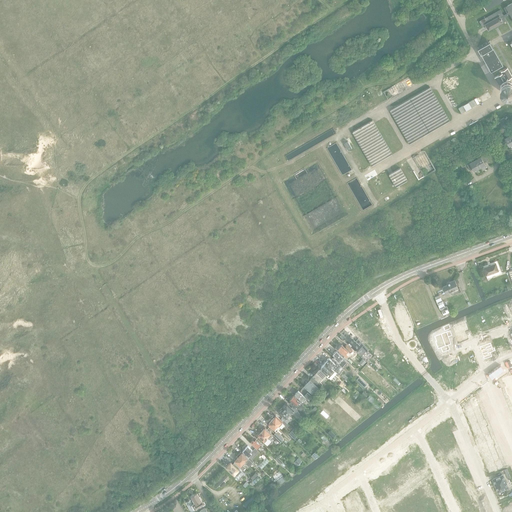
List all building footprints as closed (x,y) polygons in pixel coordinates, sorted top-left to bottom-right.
[(482,0),(480,1),(486,11),(505,1),(504,0),(482,0)] [(511,2),(504,7),(507,13),(504,15),(503,14),(500,10),(479,21),(482,26),(486,25),(488,29),(494,26),(495,28),(498,27),(498,26),(504,23),(503,22),(505,20),(504,18),(510,14),(511,17),(511,2)] [(503,64),(496,52),(489,40),(478,47),(491,70),(503,64)] [(511,81),(509,80),(506,79),(511,76),(511,75),(507,67),(501,71),(502,73),(495,77),(498,83),(500,84),(499,85),(499,89),(501,93),(505,95),(509,95),(511,93),(511,81)] [(409,143),(449,120),(430,87),(390,110),(409,143)] [(470,109),(476,106),(473,101),(467,104),(470,109)] [(463,107),(458,109),(461,115),(466,112),(463,107)] [(372,165),(392,154),(372,120),(352,132),(372,165)] [(484,155),(475,160),(480,168),(485,165),(484,162),(487,161),(484,155)] [(474,171),(480,168),(475,160),(467,164),(470,170),(473,169),(474,171)] [(396,186),(407,180),(400,168),(389,174),(396,186)] [(487,278),(502,273),(498,262),(483,267),(487,278)] [(443,285),(443,286),(441,286),(443,291),(445,290),(446,292),(451,290),(452,294),(460,291),(459,287),(458,287),(455,279),(450,281),(450,282),(443,285)] [(439,295),(434,297),(436,300),(440,309),(442,311),(447,309),(446,306),(445,307),(445,306),(440,298),(439,295)] [(505,307),(503,308),(506,317),(509,316),(510,320),(511,319),(511,304),(505,307)] [(486,314),(491,327),(499,324),(497,321),(502,319),(499,309),(492,312),(486,314)] [(472,315),(465,318),(468,326),(471,325),(472,328),(484,324),(481,316),(473,319),(472,315)] [(463,321),(453,326),(458,340),(466,337),(465,334),(468,333),(463,321)] [(450,331),(434,336),(436,341),(435,342),(438,349),(441,348),(442,353),(450,350),(448,345),(451,344),(448,337),(452,336),(450,331)] [(348,338),(346,340),(361,355),(365,351),(366,352),(368,350),(369,350),(358,338),(355,340),(350,336),(349,336),(348,336),(347,337),(348,338)] [(503,338),(498,340),(498,341),(494,342),(497,351),(501,349),(502,350),(506,349),(506,348),(510,347),(507,338),(503,339),(503,338)] [(490,343),(479,347),(484,360),(492,357),(490,353),(493,352),(490,343)] [(339,347),(338,348),(346,356),(349,359),(356,352),(352,349),(346,344),(344,346),(342,344),(341,345),(340,344),(338,346),(339,347)] [(336,350),(333,354),(335,356),(334,357),(333,358),(340,365),(342,367),(347,361),(343,357),(336,350)] [(472,352),(463,356),(469,370),(477,366),(472,352)] [(327,361),(325,362),(335,371),(340,365),(333,358),(331,359),(329,358),(328,358),(327,359),(327,361)] [(455,365),(447,368),(449,374),(447,375),(449,379),(451,379),(452,381),(460,378),(457,370),(460,369),(457,359),(453,360),(455,365)] [(379,369),(382,366),(377,360),(373,363),(379,369)] [(320,369),(319,369),(327,376),(329,378),(335,371),(325,362),(321,367),(322,368),(320,369)] [(367,363),(361,370),(380,388),(382,386),(384,387),(388,382),(367,363)] [(313,375),(309,380),(317,387),(319,388),(323,384),(319,381),(321,378),(323,380),(327,376),(319,369),(316,373),(314,373),(313,374),(313,375)] [(509,376),(502,379),(503,382),(504,382),(506,387),(511,384),(511,378),(510,379),(509,377),(509,376)] [(359,377),(356,379),(364,387),(367,385),(359,377)] [(307,382),(304,385),(314,394),(316,392),(314,390),(317,387),(309,380),(308,380),(307,381),(307,382)] [(295,395),(294,396),(302,404),(305,401),(304,401),(307,398),(304,395),(298,390),(295,394),(295,395)] [(307,392),(304,395),(307,398),(309,400),(312,396),(307,392)] [(370,394),(366,399),(377,409),(381,405),(370,394)] [(291,401),(289,402),(293,406),(295,407),(297,410),(299,408),(301,410),(304,406),(302,404),(294,396),(293,395),(293,396),(289,400),(291,401)] [(468,403),(465,404),(467,410),(478,405),(475,397),(467,400),(468,403)] [(284,405),(282,407),(283,407),(282,407),(290,415),(293,412),(297,415),(299,413),(297,411),(298,411),(297,410),(295,407),(293,406),(291,407),(286,403),(285,405),(284,405)] [(478,405),(467,410),(469,415),(480,410),(478,406),(478,405)] [(280,410),(278,412),(283,416),(282,418),(287,422),(290,420),(288,418),(290,415),(282,407),(282,408),(282,407),(280,409),(280,410)] [(480,410),(469,415),(471,419),(471,420),(482,415),(480,410)] [(272,419),(271,419),(278,426),(279,425),(281,428),(284,424),(287,427),(289,425),(287,422),(282,418),(280,419),(276,415),(274,417),(273,416),(272,418),(272,419)] [(471,419),(470,420),(471,420),(472,424),(473,424),(473,425),(484,420),(482,415),(471,420),(471,419)] [(269,422),(267,424),(274,430),(275,430),(276,431),(277,431),(278,430),(276,428),(278,426),(271,419),(271,420),(270,419),(269,420),(269,422)] [(484,420),(473,425),(475,430),(486,425),(486,426),(487,425),(485,420),(484,420)] [(486,425),(475,430),(477,435),(480,434),(481,436),(489,433),(486,426),(486,425)] [(261,431),(268,438),(269,439),(271,437),(272,436),(273,435),(271,434),(272,433),(265,427),(263,429),(262,429),(261,430),(261,431)] [(442,428),(434,432),(436,435),(437,434),(439,439),(448,435),(449,435),(446,430),(443,431),(442,428)] [(290,433),(289,433),(293,437),(294,439),(299,434),(299,433),(294,429),(290,433)] [(330,430),(327,433),(332,438),(335,435),(330,430)] [(258,433),(257,435),(264,442),(265,444),(267,445),(271,440),(269,439),(268,438),(261,431),(260,431),(259,431),(258,432),(258,433)] [(273,435),(272,436),(275,438),(280,442),(282,440),(278,436),(277,435),(275,433),(273,435)] [(482,439),(479,440),(481,444),(491,440),(489,433),(481,436),(482,439)] [(448,435),(439,439),(441,444),(440,444),(442,448),(449,444),(448,441),(451,440),(448,435)] [(253,440),(250,442),(255,447),(256,448),(259,446),(261,448),(263,446),(256,439),(254,441),(253,440)] [(481,445),(480,445),(482,449),(493,445),(494,444),(492,440),(491,440),(481,444),(481,445)] [(244,448),(243,449),(243,450),(243,451),(244,452),(247,455),(248,455),(249,456),(252,459),(259,451),(256,448),(255,447),(253,450),(248,445),(245,448),(244,448)] [(493,445),(482,449),(483,451),(484,453),(495,449),(494,446),(493,445)] [(450,447),(443,450),(444,453),(445,453),(448,458),(457,453),(455,448),(451,450),(450,447)] [(495,449),(484,453),(485,455),(484,456),(485,457),(496,453),(496,451),(495,449)] [(239,453),(237,455),(245,463),(249,466),(254,461),(252,459),(249,456),(248,455),(247,455),(246,456),(242,453),(242,452),(241,454),(240,453),(239,453)] [(403,459),(400,460),(402,466),(414,460),(410,452),(402,456),(403,459)] [(457,453),(448,458),(450,462),(459,458),(457,453)] [(496,453),(485,457),(486,460),(487,460),(487,461),(498,457),(497,456),(496,453)] [(235,461),(234,462),(242,470),(243,470),(245,469),(242,466),(245,463),(237,455),(235,457),(235,458),(236,459),(234,460),(235,461)] [(498,457),(487,461),(488,464),(489,465),(499,461),(499,460),(498,457)] [(266,458),(259,465),(262,468),(269,460),(266,458)] [(459,458),(450,462),(452,467),(462,463),(460,458),(459,458)] [(413,461),(402,465),(405,470),(415,465),(413,461)] [(499,461),(489,465),(490,470),(494,469),(495,471),(502,469),(499,461)] [(227,467),(229,470),(231,472),(232,472),(235,475),(236,476),(242,470),(234,462),(232,464),(231,463),(230,463),(227,466),(227,467)] [(462,463),(452,467),(455,472),(464,468),(462,463)] [(415,465),(405,470),(407,475),(418,470),(415,465)] [(464,468),(455,472),(457,477),(466,473),(464,468)] [(407,475),(409,480),(420,475),(418,470),(407,475)] [(279,471),(273,476),(276,481),(283,476),(279,471)] [(223,480),(228,476),(224,473),(212,484),(216,488),(220,484),(222,486),(225,483),(223,480)] [(387,473),(379,476),(382,484),(393,480),(391,475),(388,476),(387,473)] [(466,473),(457,477),(459,482),(458,482),(459,485),(467,482),(465,479),(469,478),(467,473),(466,473)] [(420,475),(409,480),(412,485),(422,480),(420,475)] [(503,475),(493,479),(495,484),(496,486),(496,487),(498,491),(501,490),(502,491),(505,490),(505,489),(508,487),(503,475)] [(257,476),(251,483),(253,486),(260,478),(257,476)] [(283,476),(276,481),(280,485),(286,480),(283,476)] [(393,480),(382,484),(384,489),(395,485),(393,480)] [(422,480),(412,485),(414,490),(417,489),(419,491),(426,488),(422,480)] [(467,482),(459,485),(461,488),(462,488),(464,492),(473,487),(471,483),(468,484),(467,482)] [(384,489),(383,489),(385,495),(386,494),(397,490),(395,485),(384,489)] [(473,487),(464,492),(465,496),(475,491),(473,487)] [(397,490),(386,494),(388,499),(399,495),(397,490)] [(345,497),(341,498),(343,503),(353,499),(354,499),(351,491),(344,494),(345,497)] [(421,497),(418,498),(420,503),(430,498),(427,491),(420,494),(421,497)] [(475,491),(465,496),(467,500),(477,495),(475,491)] [(194,510),(205,504),(203,501),(202,501),(197,493),(191,496),(195,503),(191,505),(194,510)] [(252,495),(242,503),(247,508),(256,501),(252,495)] [(399,495),(388,499),(390,504),(401,500),(399,495)] [(477,495),(467,500),(469,504),(479,499),(477,495)] [(430,498),(420,503),(422,507),(432,502),(430,498)] [(479,499),(469,504),(471,508),(481,503),(479,499)] [(390,504),(389,504),(391,510),(392,510),(393,511),(394,511),(401,509),(400,507),(403,505),(401,500),(390,504)] [(355,503),(345,507),(346,511),(357,507),(358,507),(357,502),(354,503),(355,503)] [(432,502),(422,507),(424,511),(434,506),(432,502)] [(481,503),(471,508),(473,511),(472,511),(480,511),(481,511),(479,509),(483,508),(481,503)]
